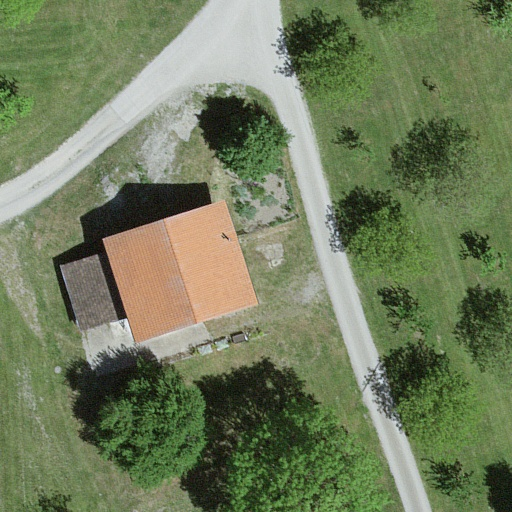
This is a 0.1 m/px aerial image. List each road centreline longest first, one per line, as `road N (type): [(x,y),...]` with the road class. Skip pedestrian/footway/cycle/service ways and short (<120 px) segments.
road 1 (track): [(257,0),(320,224),(416,511)]
road 2 (track): [(0,206),(61,171),(217,29),(235,0)]
